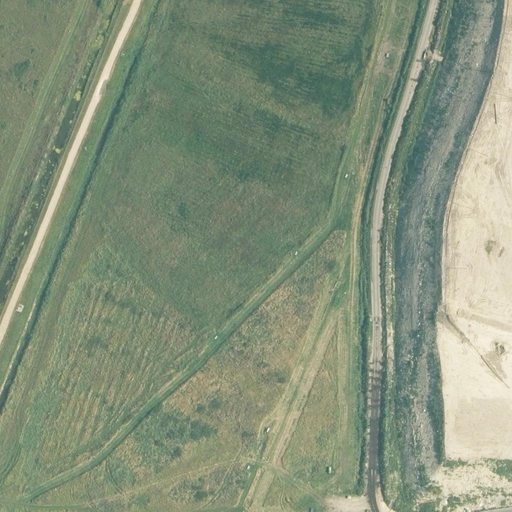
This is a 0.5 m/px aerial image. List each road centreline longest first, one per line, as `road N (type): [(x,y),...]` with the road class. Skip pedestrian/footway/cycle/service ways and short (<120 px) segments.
road 1 (track): [(136,0),(0,344)]
road 2 (track): [(0,223),(83,0)]
